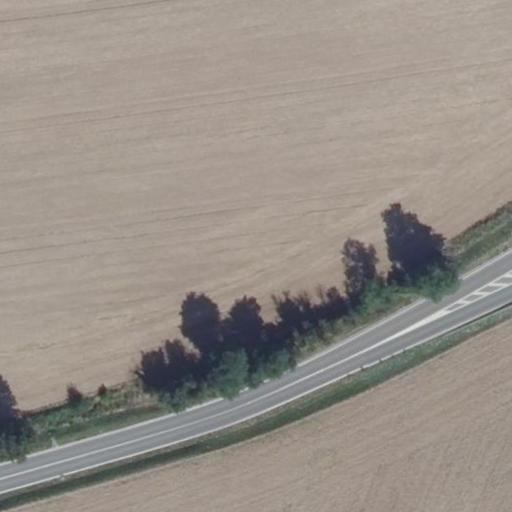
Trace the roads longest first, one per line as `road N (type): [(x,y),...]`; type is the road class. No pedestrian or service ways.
road 1 (secondary): [(350,357),(207,419),(0,479)]
road 2 (secondary): [(511,262),(350,357)]
road 3 (primary): [(350,357),(511,287)]
